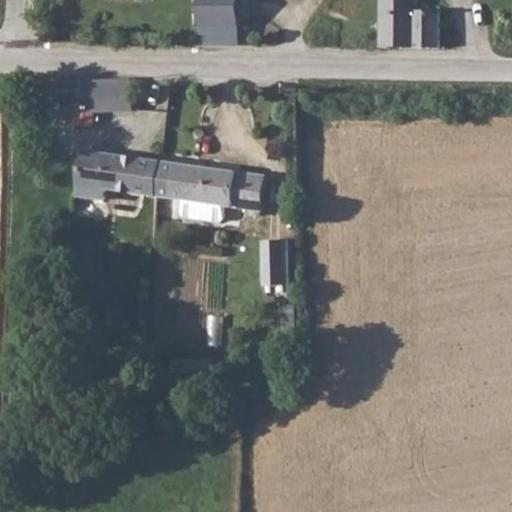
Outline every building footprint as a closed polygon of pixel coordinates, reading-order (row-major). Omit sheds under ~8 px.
[(238,45),(236,0),(194,0),(195,41),(238,45)] [(386,0),(386,35),(386,48),(445,49),(445,45),(444,16),(444,12),(423,13),(422,0),(386,0)] [(74,82),(74,103),(72,126),(89,129),(90,114),(136,112),(136,104),(130,104),(129,80),(74,82)] [(153,198),(158,164),(78,153),(71,197),(99,201),(101,190),(153,198)] [(158,164),(153,198),(181,202),(179,214),(182,219),(218,225),(222,220),(224,208),(262,214),(267,180),(158,164)] [(281,243),(262,244),(264,289),(282,288),(281,243)]
